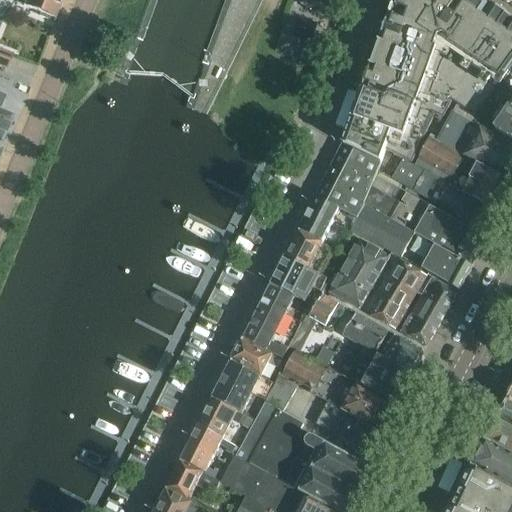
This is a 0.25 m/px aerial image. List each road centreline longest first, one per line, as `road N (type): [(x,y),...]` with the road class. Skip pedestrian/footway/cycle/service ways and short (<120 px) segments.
road 1 (residential): [(375,0),(319,148),(136,511)]
road 2 (secondary): [(511,271),(393,511)]
road 3 (residential): [(0,209),(86,0)]
